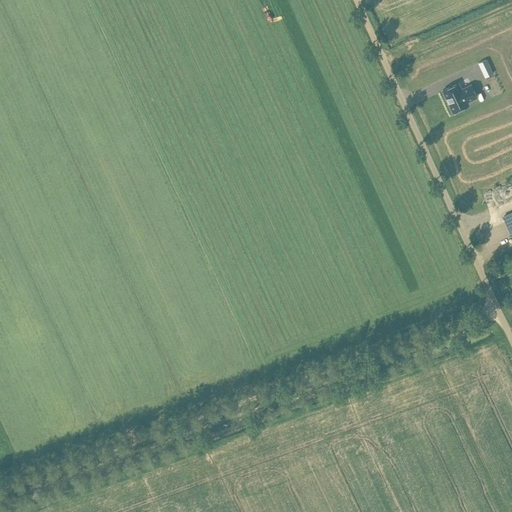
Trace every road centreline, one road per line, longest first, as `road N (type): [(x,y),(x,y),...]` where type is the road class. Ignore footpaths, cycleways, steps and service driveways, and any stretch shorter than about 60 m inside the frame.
road 1 (track): [(0,488),(495,308)]
road 2 (unclassified): [(511,345),(354,0)]
